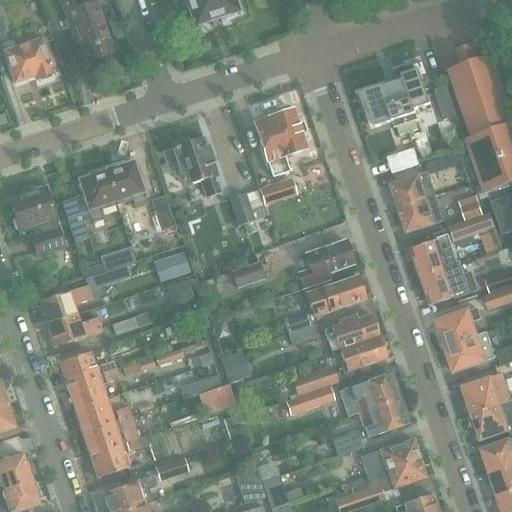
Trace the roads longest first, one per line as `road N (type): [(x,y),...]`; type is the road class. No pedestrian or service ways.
road 1 (residential): [(465,511),(312,54)]
road 2 (residential): [(75,511),(0,285)]
road 3 (residential): [(0,158),(164,101)]
road 4 (residential): [(312,54),(478,5)]
road 5 (residential): [(164,101),(312,54)]
